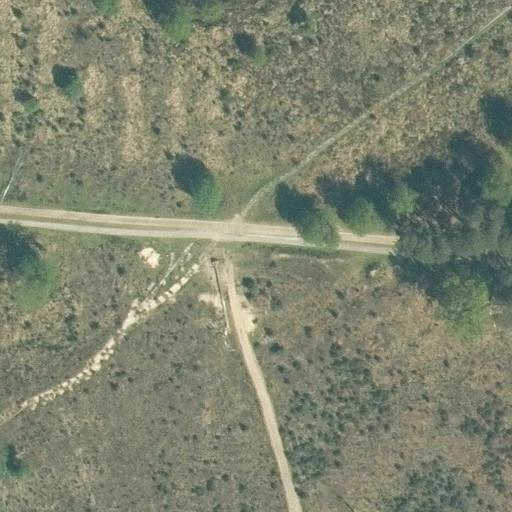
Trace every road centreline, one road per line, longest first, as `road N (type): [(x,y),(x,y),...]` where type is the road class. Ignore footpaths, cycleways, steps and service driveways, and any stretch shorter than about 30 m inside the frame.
road 1 (track): [(224,228),(238,320),(295,511)]
road 2 (track): [(224,228),(511,252)]
road 3 (track): [(0,208),(224,228)]
